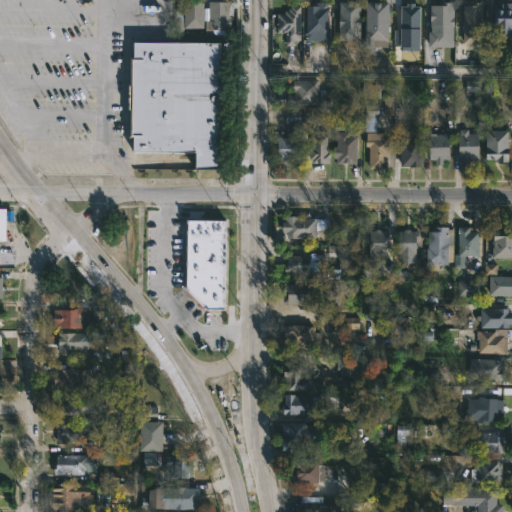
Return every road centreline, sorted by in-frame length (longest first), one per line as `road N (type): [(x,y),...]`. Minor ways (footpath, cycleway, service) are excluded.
road 1 (residential): [(511,196),(0,194)]
road 2 (secondary): [(203,404),(236,374),(253,342),(252,0)]
road 3 (residential): [(31,511),(35,281),(68,231),(121,195)]
road 4 (secondary): [(0,145),(203,404)]
road 5 (secondary): [(257,511),(226,432),(203,404)]
